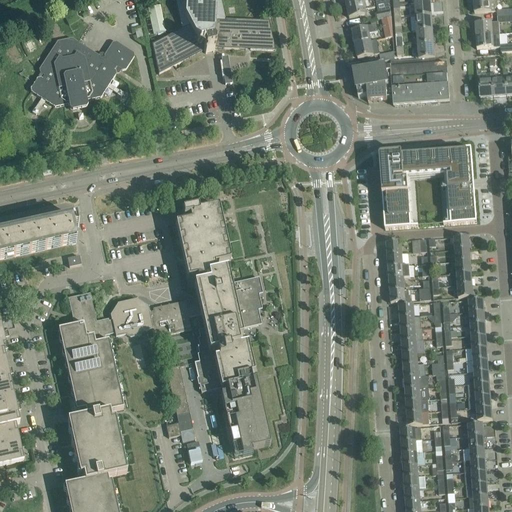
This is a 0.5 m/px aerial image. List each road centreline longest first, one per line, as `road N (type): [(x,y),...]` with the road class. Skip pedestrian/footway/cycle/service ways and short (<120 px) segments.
road 1 (residential): [(388,511),(372,242),(502,230)]
road 2 (residential): [(0,491),(32,483),(44,469),(25,322),(48,283),(98,272),(87,205)]
road 3 (secondary): [(329,511),(337,296),(331,159)]
road 4 (secondary): [(308,160),(317,184),(324,297),(321,453)]
road 5 (tertiary): [(81,182),(289,139)]
road 6 (residential): [(461,123),(453,0)]
